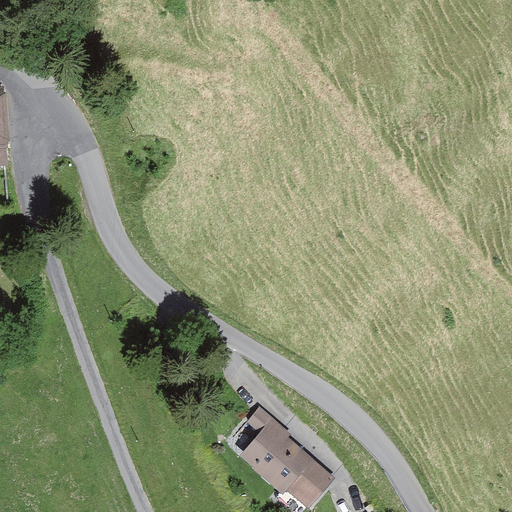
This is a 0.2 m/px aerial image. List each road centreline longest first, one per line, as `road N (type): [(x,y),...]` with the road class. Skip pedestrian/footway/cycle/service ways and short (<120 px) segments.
road 1 (unclassified): [(57,109),(134,263),(371,437),(420,511)]
road 2 (tertiary): [(57,109),(35,152),(36,209),(146,511)]
